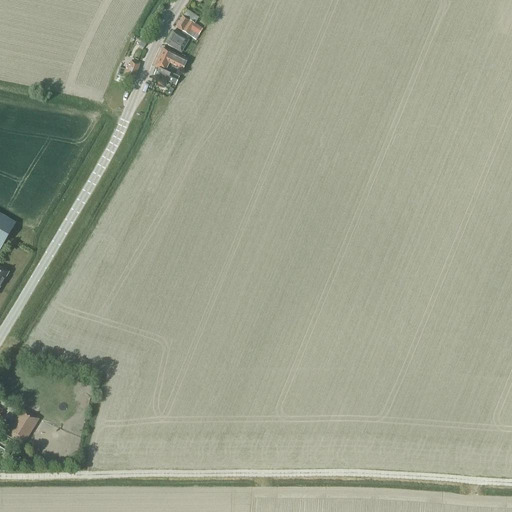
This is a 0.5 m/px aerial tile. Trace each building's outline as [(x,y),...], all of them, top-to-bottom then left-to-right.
[(198,18),(186,11),(182,17),(181,17),(174,27),(187,35),(195,41),(202,30),(194,24),(198,18)] [(178,36),(171,32),(164,44),(181,53),(188,41),(190,38),(182,34),(182,35),(179,33),(178,36)] [(139,46),(143,49),(147,42),(143,40),(139,46)] [(183,70),(187,61),(162,49),(153,67),(156,68),(153,76),(175,86),(179,78),(169,74),(164,72),(168,63),(183,70)] [(133,82),(139,64),(131,61),(129,67),(127,66),(126,70),(119,68),(116,77),(133,82)] [(0,287),(8,274),(0,269),(0,249),(15,224),(0,215),(0,287)] [(9,430),(25,440),(32,430),(16,420),(9,430)] [(43,443),(46,436),(36,432),(34,439),(43,443)]
